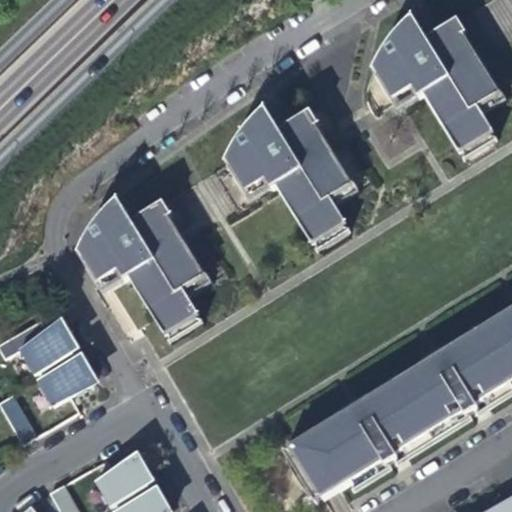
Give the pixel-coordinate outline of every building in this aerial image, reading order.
[(428,98),(463,155),(497,134),(482,111),(502,99),(467,39),(472,36),(463,22),(438,37),(438,38),(433,42),(419,19),(401,36),(380,71),(387,81),(384,83),(398,106),(419,93),(423,100),(424,101),(428,98)] [(412,107),(423,100),(419,93),(398,106),(403,112),(412,107)] [(284,188),(319,245),(352,225),(337,201),(355,190),(322,128),(326,125),(318,112),(293,127),(294,128),(289,131),(274,108),(271,110),(270,111),(268,113),(250,132),(234,159),(239,169),(237,171),(253,197),(275,183),(279,190),(280,190),(284,188)] [(502,141),(497,134),(463,155),(468,162),(502,141)] [(269,196),(279,190),(275,183),(253,197),(257,203),(269,196)] [(86,255),(105,287),(127,274),(132,282),(136,280),(170,336),(204,315),(190,292),(209,280),(171,219),(176,216),(169,204),(144,219),(144,221),(138,224),(124,202),(97,234),(86,255)] [(352,225),(319,245),(323,252),(356,232),(352,225)] [(122,288),(132,282),(127,274),(105,287),(110,296),(122,288)] [(348,413),(296,446),(328,499),(357,481),(391,460),(397,456),(473,409),(480,405),(511,385),(511,312),(457,346),(430,363),(376,396),(348,413)] [(24,343),(51,327),(44,315),(41,317),(0,341),(7,353),(24,343)] [(209,323),(204,315),(170,336),(175,344),(209,323)] [(66,319),(51,327),(24,343),(40,370),(51,364),(78,349),(85,344),(76,328),(73,323),(70,325),(66,319)] [(430,363),(457,346),(454,342),(440,351),(427,359),(430,363)] [(80,353),(53,369),(42,375),(60,406),(103,381),(96,370),(99,368),(94,361),(87,349),(80,353)] [(51,364),(53,369),(80,353),(78,349),(51,364)] [(511,385),(480,405),(484,411),(511,394),(511,385)] [(43,436),(17,389),(4,397),(26,437),(30,443),(43,436)] [(348,413),(376,396),(373,392),(360,400),(346,409),(348,413)] [(473,409),(397,456),(401,463),(477,416),(473,409)] [(328,499),(296,446),(288,450),(321,503),(328,499)] [(144,457),(102,481),(117,507),(127,502),(129,506),(119,511),(175,511),(173,507),(175,506),(171,498),(164,486),(156,491),(153,487),(162,482),(157,473),(151,462),(148,464),(144,457)] [(391,460),(357,481),(361,487),(395,466),(391,460)] [(58,494),(68,511),(87,511),(72,485),(58,494)]
